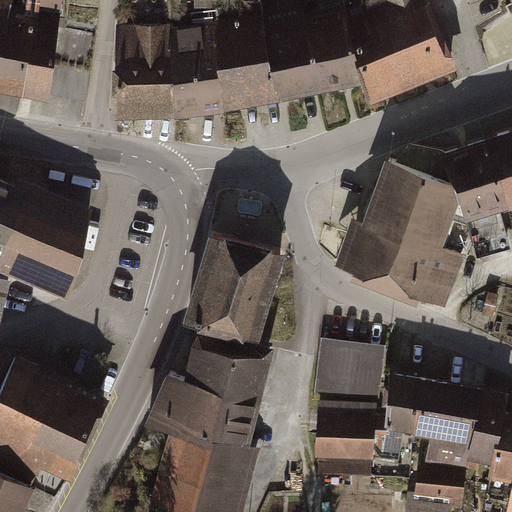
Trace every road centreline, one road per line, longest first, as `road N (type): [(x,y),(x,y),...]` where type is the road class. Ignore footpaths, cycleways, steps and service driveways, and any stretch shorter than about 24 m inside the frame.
road 1 (secondary): [(176,180),(189,216),(182,268),(124,411),(71,511)]
road 2 (residential): [(282,169),(316,266),(360,296),(511,358)]
road 3 (residential): [(282,169),(511,83)]
road 4 (residential): [(94,149),(115,0)]
